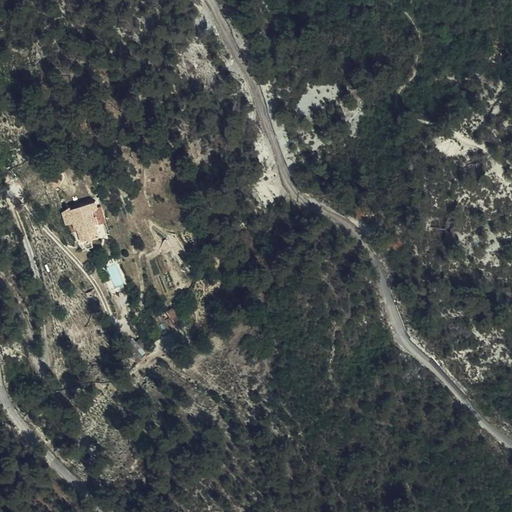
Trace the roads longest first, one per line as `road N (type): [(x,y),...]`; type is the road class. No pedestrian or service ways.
road 1 (unclassified): [(511,445),(408,346),(356,231),(289,181),(214,0)]
road 2 (unclassified): [(0,396),(96,511)]
